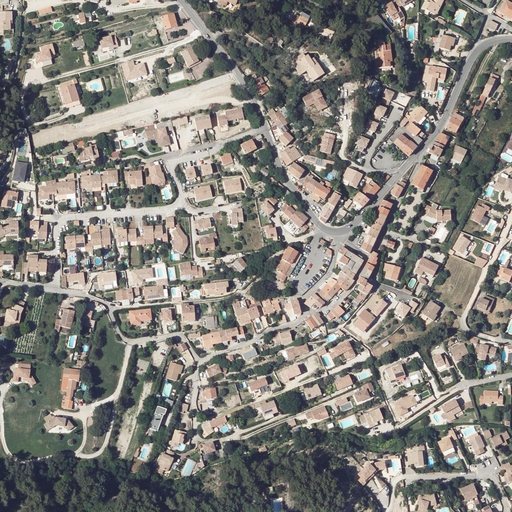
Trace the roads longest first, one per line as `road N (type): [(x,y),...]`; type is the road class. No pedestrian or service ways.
road 1 (residential): [(199,363),(301,315),(302,298),(331,266),(341,231)]
road 2 (residential): [(56,290),(62,219),(179,203)]
road 3 (residential): [(199,363),(184,338),(126,340),(103,302),(56,290)]
road 4 (residential): [(415,298),(374,277),(379,240),(416,155)]
road 5 (residential): [(511,212),(462,320),(474,334),(511,341)]
road 6 (residential): [(39,81),(181,43),(203,29)]
road 7 (residential): [(194,404),(195,432),(209,440),(330,396)]
road 8 (residential): [(76,123),(238,75)]
road 9 (residential): [(179,203),(175,161),(262,127)]
road 10 (tertiary): [(341,231),(313,218),(262,127)]
road 11 (residential): [(395,427),(471,382),(511,375)]
road 12 (residential): [(404,476),(494,476),(506,511)]
road 13 (tertiary): [(479,47),(440,126),(416,155)]
